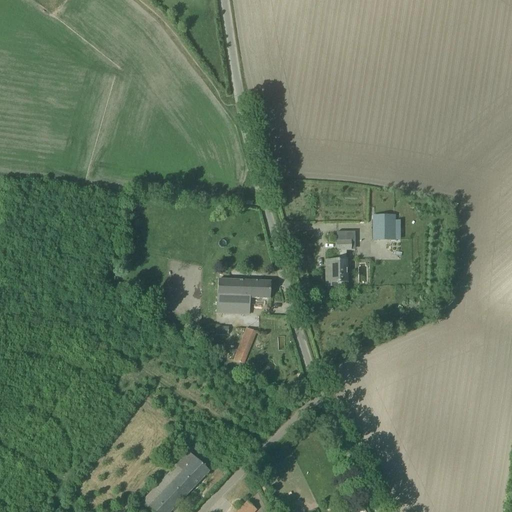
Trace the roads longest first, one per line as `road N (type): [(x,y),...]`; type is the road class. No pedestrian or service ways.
road 1 (unclassified): [(321,394),(283,276),(222,0)]
road 2 (unclassified): [(202,511),(321,394)]
road 3 (unclassified): [(381,511),(321,394)]
